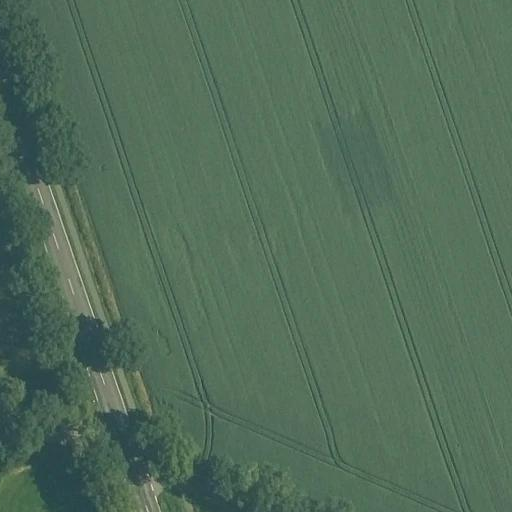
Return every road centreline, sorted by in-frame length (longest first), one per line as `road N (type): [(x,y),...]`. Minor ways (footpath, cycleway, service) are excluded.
road 1 (tertiary): [(144,511),(0,73)]
road 2 (track): [(0,381),(303,511)]
